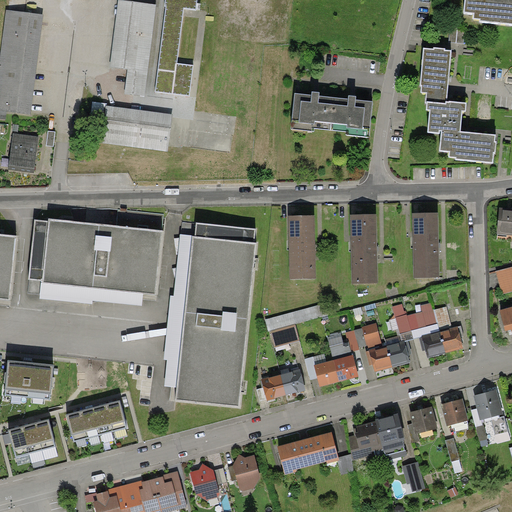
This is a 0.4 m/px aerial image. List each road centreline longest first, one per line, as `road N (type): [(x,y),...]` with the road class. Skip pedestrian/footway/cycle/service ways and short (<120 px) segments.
road 1 (residential): [(484,368),(0,492)]
road 2 (residential): [(0,200),(376,192)]
road 3 (residential): [(410,0),(376,192)]
road 4 (residential): [(478,190),(484,368)]
